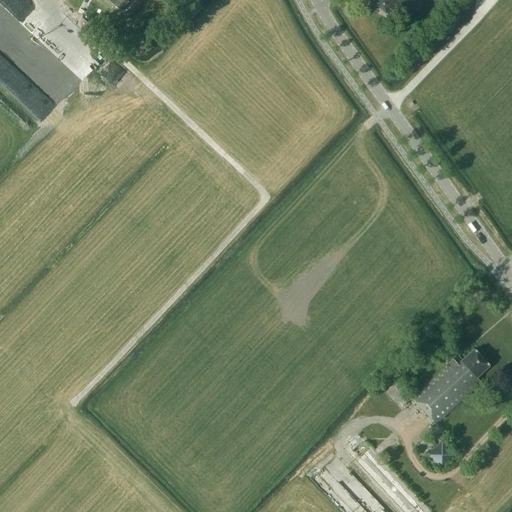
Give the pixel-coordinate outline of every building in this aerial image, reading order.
[(371,0),(390,17),(402,4),(405,8),(412,0),(371,0)] [(411,398),(435,424),(482,381),(477,376),(489,366),(474,349),(462,360),(457,356),(449,363),(452,366),(449,368),(447,366),(411,398)] [(419,352),(414,357),(424,368),(429,364),(419,352)] [(363,433),(351,443),(411,509),(407,511),(432,511),(433,511),(363,433)] [(445,469),(461,454),(446,438),(431,453),(445,469)]
